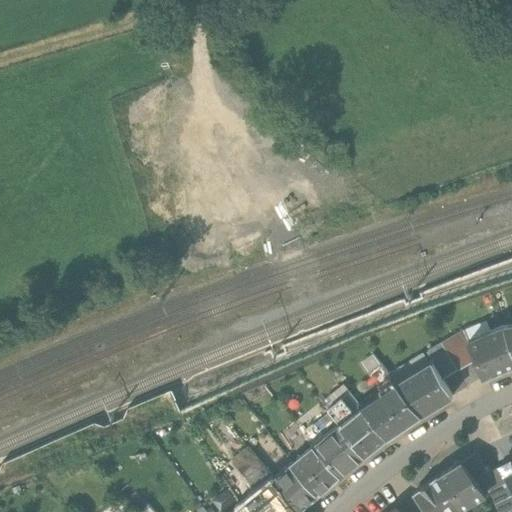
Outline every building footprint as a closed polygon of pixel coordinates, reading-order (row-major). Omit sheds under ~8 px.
[(222,265),(232,262),(229,254),(220,258),(222,265)] [(486,319),(464,328),(476,358),(484,376),(511,364),(511,346),(505,324),(490,330),(486,319)] [(427,349),(433,360),(443,377),(476,358),(464,328),(427,349)] [(427,349),(387,372),(396,383),(433,360),(427,349)] [(376,396),(363,404),(388,434),(421,413),(396,383),(387,372),(372,352),(361,360),(382,386),(387,388),(376,396)] [(453,394),(443,377),(433,360),(396,383),(421,413),(453,394)] [(320,401),(326,408),(342,396),(354,411),(362,405),(343,382),(320,401)] [(361,401),(363,404),(376,396),(373,392),(361,401)] [(328,410),(339,424),(365,454),(388,434),(363,404),(362,405),(354,411),(342,396),(326,408),(328,410)] [(339,424),(328,410),(302,432),(314,445),(339,424)] [(339,424),(314,445),(340,474),(365,454),(339,424)] [(262,487),(273,477),(248,445),(231,459),(253,485),(258,482),(262,487)] [(314,445),(292,462),(318,493),(340,474),(314,445)] [(438,475),(462,508),(474,500),(491,489),(494,488),(486,471),(487,471),(478,450),(438,475)] [(511,458),(497,466),(511,497),(511,458)] [(292,462),(273,477),(298,509),(318,493),(292,462)] [(491,489),(502,511),(511,511),(511,497),(497,466),(487,471),(486,471),(494,488),(491,489)] [(427,511),(456,511),(462,508),(438,475),(414,492),(427,511)] [(262,487),(238,508),(241,511),(294,511),(298,509),(273,477),(262,487)] [(462,508),(464,511),(481,511),(474,500),(462,508)] [(155,511),(147,503),(137,511),(155,511)]
